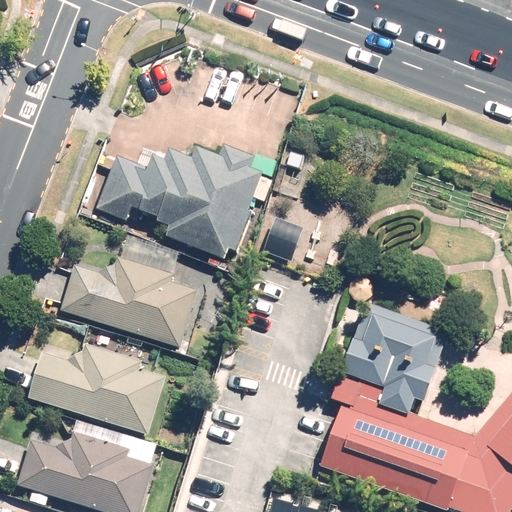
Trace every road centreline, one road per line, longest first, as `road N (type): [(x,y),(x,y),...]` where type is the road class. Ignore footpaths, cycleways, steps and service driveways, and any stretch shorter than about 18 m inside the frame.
road 1 (primary): [(511,94),(248,0)]
road 2 (residential): [(0,209),(84,0)]
